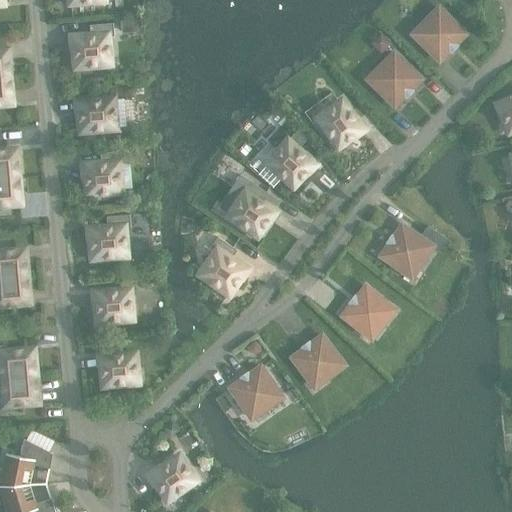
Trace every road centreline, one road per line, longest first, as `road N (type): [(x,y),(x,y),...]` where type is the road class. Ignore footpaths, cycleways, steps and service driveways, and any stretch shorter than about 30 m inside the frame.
road 1 (residential): [(79,442),(35,0)]
road 2 (residential): [(238,323),(284,302),(413,147)]
road 3 (residential): [(413,147),(362,173),(238,323)]
road 4 (residential): [(116,445),(238,323)]
road 5 (residential): [(413,147),(511,45)]
